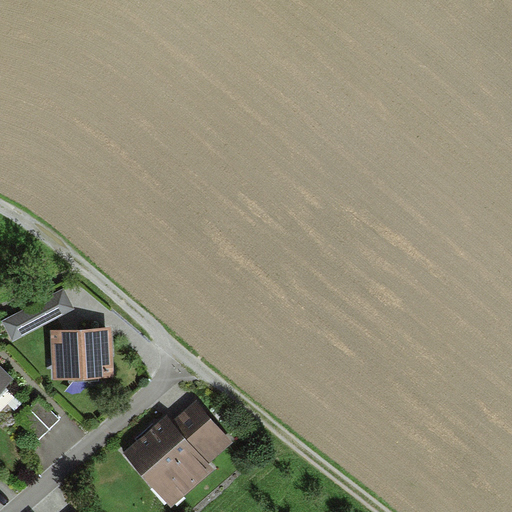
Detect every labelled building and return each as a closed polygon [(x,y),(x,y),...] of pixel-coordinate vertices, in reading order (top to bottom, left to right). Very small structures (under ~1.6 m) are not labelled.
[(3,319),(13,337),(74,304),(65,287),(3,319)] [(110,324),(52,326),(54,372),(112,370),(110,324)] [(0,386),(13,374),(0,361),(0,386)] [(170,409),(125,448),(170,500),(213,462),(209,458),(233,438),(197,397),(176,416),(170,409)] [(22,419),(40,436),(59,416),(40,400),(22,419)]
